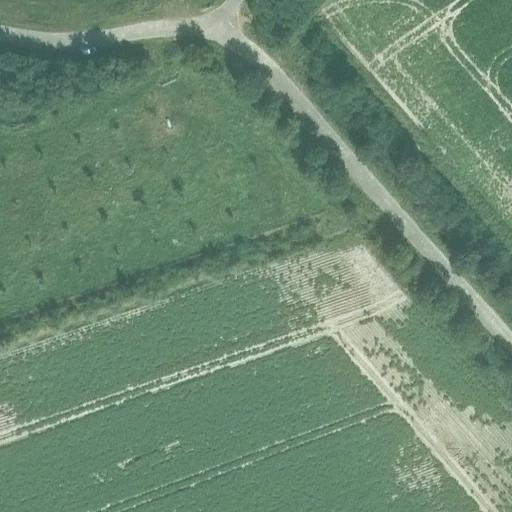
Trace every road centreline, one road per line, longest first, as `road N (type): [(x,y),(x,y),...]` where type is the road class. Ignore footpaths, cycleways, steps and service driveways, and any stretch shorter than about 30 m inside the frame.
road 1 (unclassified): [(511,344),(253,52),(224,30)]
road 2 (unclassified): [(0,33),(59,41),(189,26),(224,30)]
